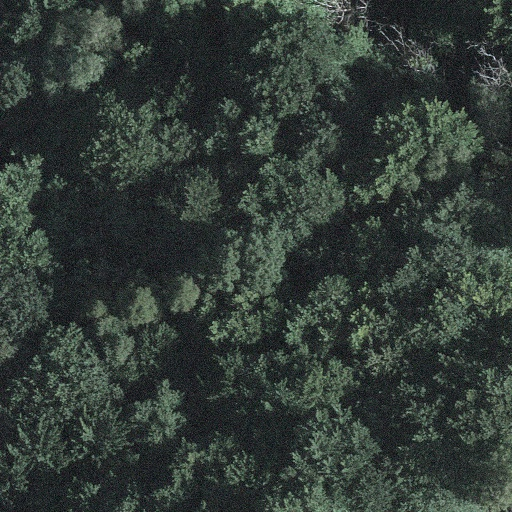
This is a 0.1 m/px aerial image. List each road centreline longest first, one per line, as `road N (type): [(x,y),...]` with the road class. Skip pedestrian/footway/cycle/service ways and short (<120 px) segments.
road 1 (unclassified): [(511,232),(0,405)]
road 2 (unclassified): [(0,176),(207,75),(303,0)]
